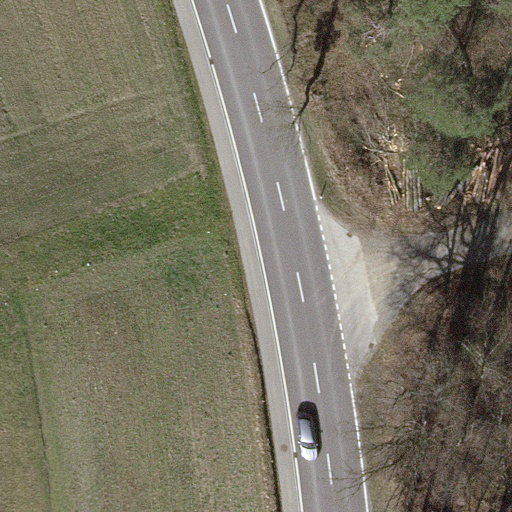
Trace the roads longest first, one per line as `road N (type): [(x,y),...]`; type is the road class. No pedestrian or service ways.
road 1 (secondary): [(228,0),(304,287),(339,511)]
road 2 (track): [(304,287),(511,230)]
